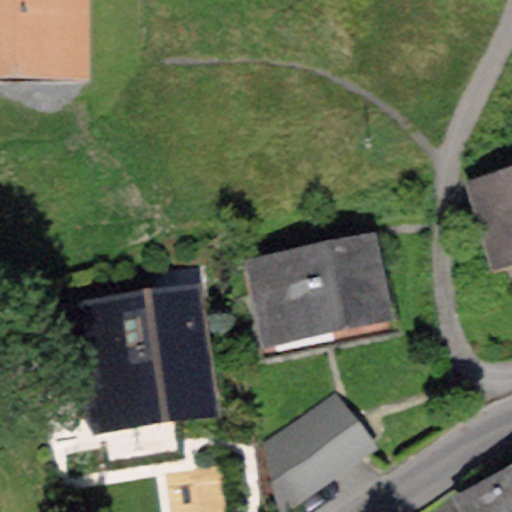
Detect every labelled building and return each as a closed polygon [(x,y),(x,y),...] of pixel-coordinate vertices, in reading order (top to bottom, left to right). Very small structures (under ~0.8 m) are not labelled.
[(511,114),(472,126),(489,188),(511,181),(511,114)] [(241,201),(256,275),(364,254),(349,179),(241,201)] [(37,254),(43,301),(75,296),(88,401),(151,392),(146,347),(185,342),(169,236),(37,254)] [(261,445),(345,386),(340,367),(317,334),(246,382),(261,445)] [(295,498),(384,451),(356,400),(268,446),(295,498)] [(511,511),(511,478),(468,500),(474,511),(511,511)]
